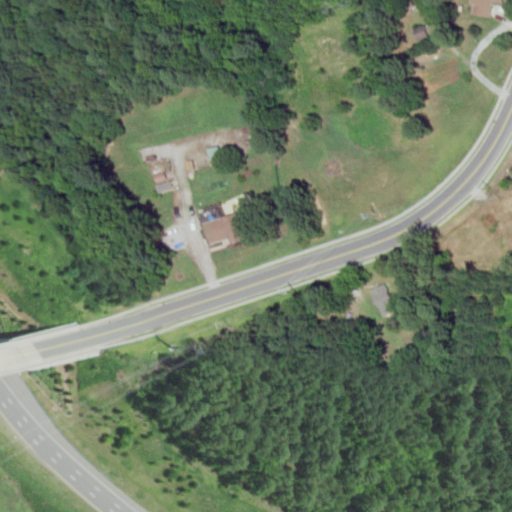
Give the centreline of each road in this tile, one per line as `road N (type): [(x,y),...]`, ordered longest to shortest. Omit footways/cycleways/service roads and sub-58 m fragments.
road 1 (tertiary): [(511,107),(469,183),(400,233),(305,270),(37,350)]
road 2 (motorway): [(130,511),(0,380)]
